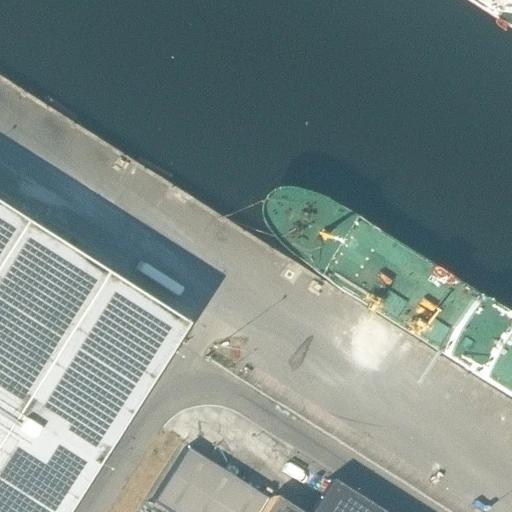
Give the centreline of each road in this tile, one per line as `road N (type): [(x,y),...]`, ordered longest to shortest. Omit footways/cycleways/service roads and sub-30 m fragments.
road 1 (unknown): [(200,385),(218,284),(511,474)]
road 2 (unclassified): [(412,511),(200,385),(159,403),(90,511)]
